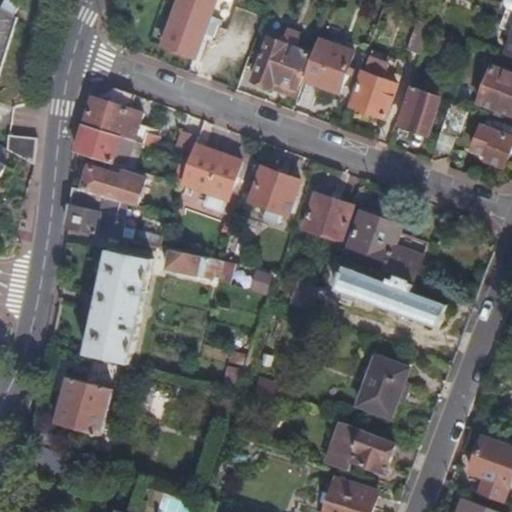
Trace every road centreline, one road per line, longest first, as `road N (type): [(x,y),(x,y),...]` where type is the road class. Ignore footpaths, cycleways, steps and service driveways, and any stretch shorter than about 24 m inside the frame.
road 1 (residential): [(511,214),(74,51)]
road 2 (tertiary): [(0,410),(33,323),(74,51)]
road 3 (residential): [(417,511),(511,263)]
